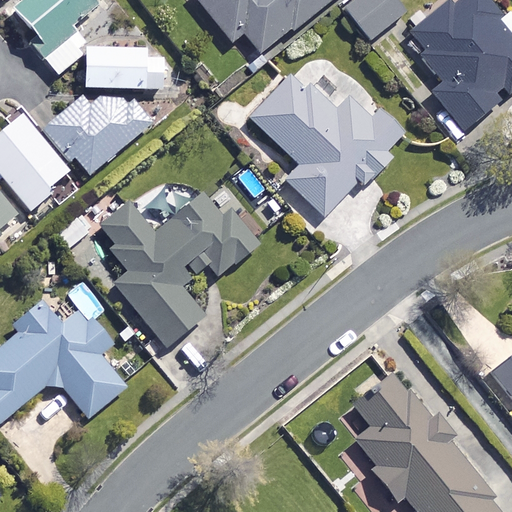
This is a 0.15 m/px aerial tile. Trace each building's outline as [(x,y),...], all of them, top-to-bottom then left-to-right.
[(98,9),(89,0),(32,0),(14,17),(38,44),(31,50),(58,79),(89,50),(73,33),(98,9)] [(336,0),(194,0),(232,46),(243,37),(262,60),(336,0)] [(406,15),(393,0),(363,0),(346,14),(370,44),(406,15)] [(511,98),(511,42),(481,0),(463,0),(408,40),(443,89),(431,98),(459,136),(511,98)] [(146,54),(86,53),(85,92),(164,94),(165,64),(145,63),(146,54)] [(334,115),(291,75),(248,120),(300,169),(285,186),(324,222),(359,185),(365,190),(391,162),(385,156),(404,136),(380,113),(370,124),(347,102),(334,115)] [(127,103),(80,103),(46,134),(87,180),(147,125),(127,103)] [(73,182),(22,119),(0,137),(0,177),(31,216),(73,182)] [(274,209),(245,174),(207,205),(202,200),(154,240),(128,208),(90,240),(123,280),(114,288),(167,352),(205,321),(180,291),(207,269),(218,282),(268,240),(255,225),(274,209)] [(0,235),(19,221),(0,197),(0,235)] [(62,329),(43,310),(0,349),(0,428),(43,389),(62,392),(90,422),(124,390),(97,360),(111,347),(80,313),(62,329)] [(511,364),(492,382),(511,404),(511,364)] [(434,431),(395,380),(353,412),(370,434),(352,449),(398,509),(405,503),(411,511),(494,511),(489,505),(493,502),(437,429),(434,431)]
